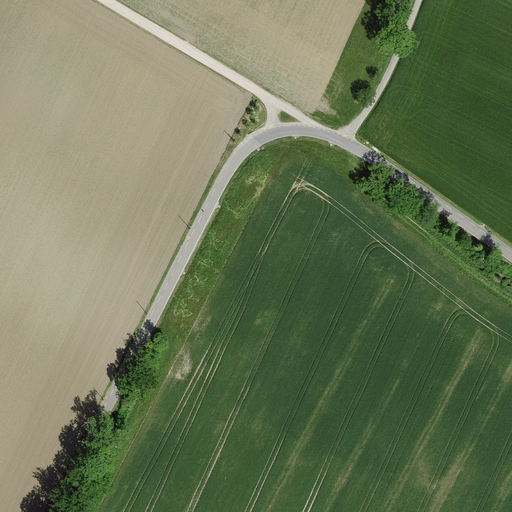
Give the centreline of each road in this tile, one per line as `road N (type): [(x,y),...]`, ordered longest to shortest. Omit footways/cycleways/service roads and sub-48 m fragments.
road 1 (unclassified): [(511,257),(334,136),(297,129),(263,135),(229,168),(55,511)]
road 2 (track): [(320,132),(104,0)]
road 3 (track): [(418,0),(382,85),(344,141)]
